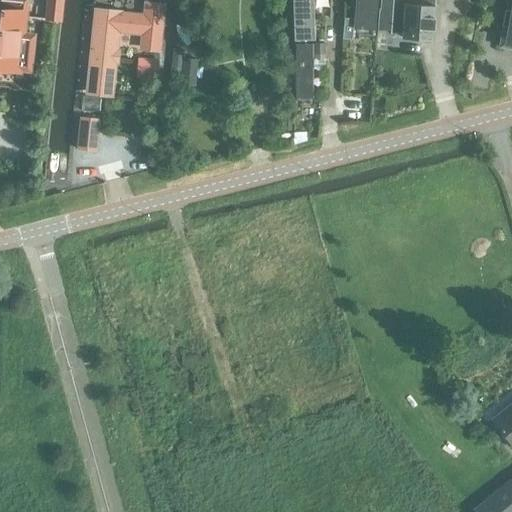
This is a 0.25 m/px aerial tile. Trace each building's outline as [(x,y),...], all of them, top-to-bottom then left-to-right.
[(21,36),(23,21),(23,20),(25,0),(0,0),(0,66),(0,69),(15,71),(16,71),(17,71),(18,67),(28,68),(31,37),(21,36)] [(63,0),(47,0),(45,18),(55,19),(56,19),(60,20),(61,20),(63,0)] [(293,0),(295,40),(315,40),(313,0),(293,0)] [(373,29),(376,0),(356,0),(354,28),(373,29)] [(435,5),(435,0),(392,0),(390,31),(402,32),(402,36),(432,38),(435,5)] [(163,7),(146,5),(145,15),(96,10),(87,94),(111,97),(118,36),(143,38),(141,50),(158,52),(163,7)] [(511,10),(505,9),(502,26),(511,28),(508,41),(511,41),(511,10)] [(345,19),(343,39),(351,40),(352,28),(353,20),(345,19)] [(296,44),(296,98),(312,98),(312,44),(296,44)] [(325,44),(313,44),(314,59),(325,59),(325,44)] [(137,59),(137,78),(158,78),(158,59),(137,59)] [(77,146),(77,149),(97,151),(100,119),(80,117),(77,146)] [(511,408),(495,422),(511,443),(511,408)] [(343,476),(321,495),(335,511),(361,511),(396,482),(355,435),(328,458),(343,476)] [(243,471),(217,494),(233,511),(294,511),(297,510),(268,477),(257,487),(243,471)] [(475,511),(511,511),(511,477),(472,508),(475,511)]
